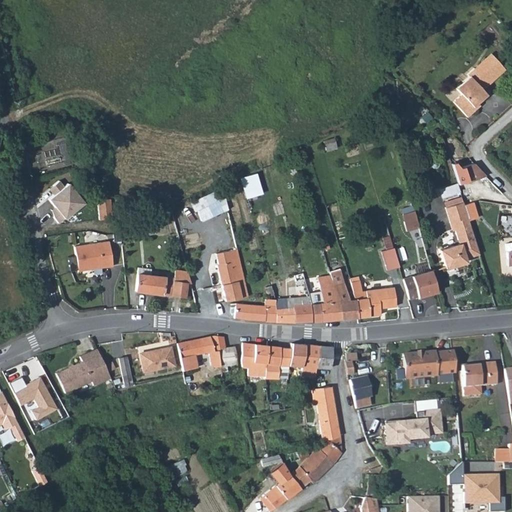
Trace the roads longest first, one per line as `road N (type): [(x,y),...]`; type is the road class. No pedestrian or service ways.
road 1 (unclassified): [(338,334),(126,319),(61,330)]
road 2 (unclassified): [(61,330),(0,104)]
road 3 (residential): [(338,334),(344,466),(281,511)]
road 4 (unclassified): [(511,319),(338,334)]
